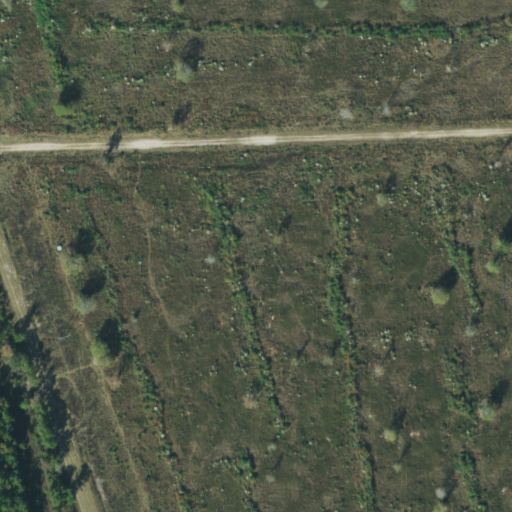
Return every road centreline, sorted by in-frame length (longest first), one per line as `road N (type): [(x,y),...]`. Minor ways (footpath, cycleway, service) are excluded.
road 1 (residential): [(511,126),(0,137)]
road 2 (track): [(69,511),(0,332)]
